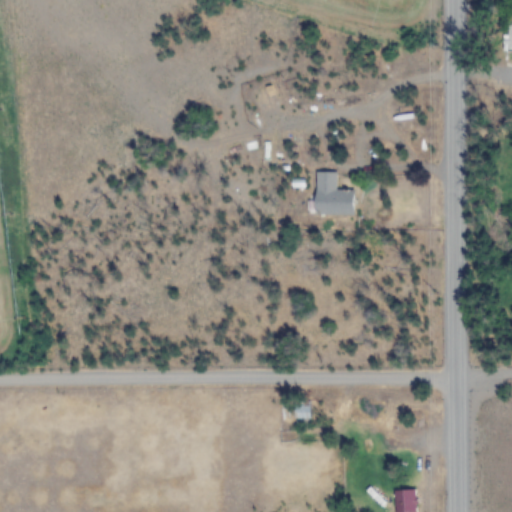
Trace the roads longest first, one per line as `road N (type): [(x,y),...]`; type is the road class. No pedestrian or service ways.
road 1 (tertiary): [(455,511),(458,0)]
road 2 (residential): [(455,378),(0,380)]
